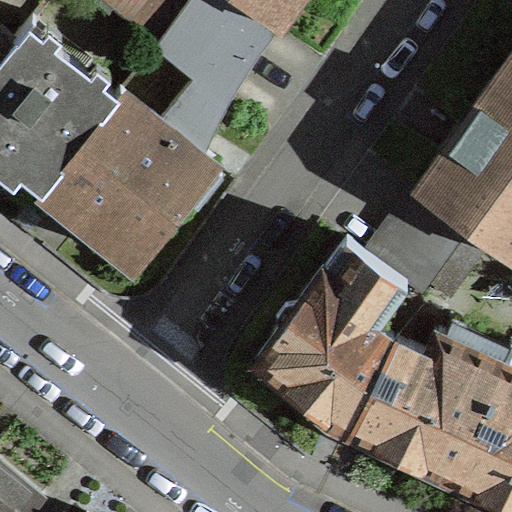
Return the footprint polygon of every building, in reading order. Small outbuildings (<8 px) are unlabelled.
[(192,74),(160,114),(199,146),(206,130),(214,112),(232,81),(234,77),(238,71),(251,51),(276,19),(248,0),(105,0),(155,40),(153,43),(192,74)] [(290,0),(248,0),(276,19),(290,0)] [(0,149),(41,182),(110,97),(116,89),(28,19),(7,45),(0,53),(0,149)] [(447,135),(413,182),(473,225),(511,253),(511,53),(508,51),(447,135)] [(151,107),(140,121),(110,97),(41,182),(137,260),(191,192),(196,196),(203,188),(222,165),(216,160),(217,160),(199,146),(160,114),(151,107)] [(473,225),(413,182),(365,248),(397,271),(425,292),(473,225)] [(349,425),(394,328),(368,309),(397,271),(365,248),(345,235),(325,262),(323,261),(255,355),(330,415),(339,419),(349,425)] [(362,431),(449,472),(505,353),(441,322),(435,324),(426,343),(394,328),(349,425),(362,431)] [(511,356),(505,353),(449,472),(511,501),(511,356)] [(1,459),(0,458),(0,511),(25,511),(42,492),(1,459)]
